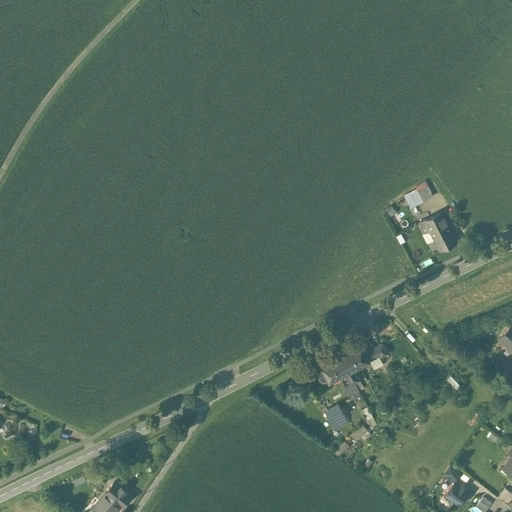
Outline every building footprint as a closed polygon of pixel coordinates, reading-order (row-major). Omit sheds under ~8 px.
[(428,185),(418,190),(423,200),(434,195),(428,185)] [(433,229),(447,222),(442,211),(427,218),(433,229)] [(447,222),(433,229),(427,218),(427,217),(425,218),(426,219),(419,222),(425,232),(431,229),(441,249),(457,241),(447,222)] [(511,322),(498,336),(511,349),(511,322)] [(366,351),(362,343),(351,349),(359,364),(370,359),(381,353),(382,355),(387,352),(382,342),(366,351)] [(359,364),(351,349),(341,354),(355,380),(359,378),(354,367),(359,364)] [(341,354),(331,359),(340,375),(345,372),(351,382),(355,380),(341,354)] [(331,359),(321,364),(326,372),(319,376),(323,383),(329,380),(340,375),(331,359)] [(511,362),(510,361),(503,371),(511,377),(511,376),(511,362)] [(453,374),(449,378),(458,388),(462,384),(453,374)] [(338,401),(327,407),(333,420),(334,420),(345,414),(338,401)] [(368,406),(363,408),(368,418),(373,416),(368,406)] [(345,414),(334,420),(336,425),(348,418),(346,413),(345,414)] [(363,423),(350,434),(358,443),(371,431),(363,423)] [(511,441),(511,432),(506,428),(502,433),(508,437),(506,440),(511,443),(511,441)] [(499,437),(492,431),(488,436),(495,442),(499,437)] [(460,483),(455,479),(445,493),(461,505),(471,491),(465,487),(466,486),(461,482),(460,483)] [(115,480),(93,508),(98,511),(113,511),(120,504),(122,505),(132,493),(126,488),(121,484),(121,485),(115,480)] [(511,497),(511,492),(505,487),(498,497),(508,504),(511,497)] [(492,502),(483,496),(477,505),(485,511),(492,502)]
